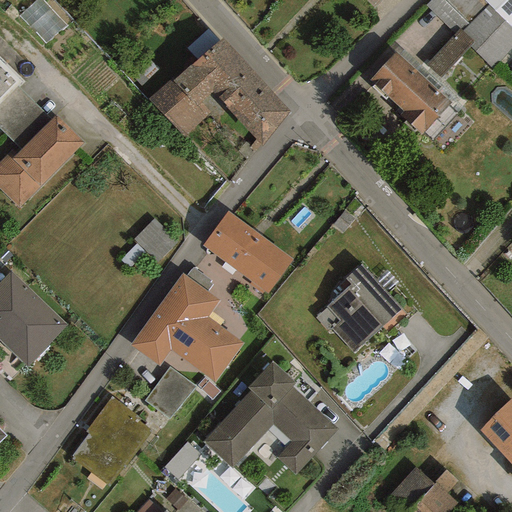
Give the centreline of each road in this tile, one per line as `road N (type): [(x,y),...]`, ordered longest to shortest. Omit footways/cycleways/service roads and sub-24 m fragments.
road 1 (residential): [(303,116),(183,250),(0,507)]
road 2 (tertiary): [(511,345),(303,116)]
road 3 (unknown): [(205,225),(31,45)]
road 4 (residential): [(417,0),(303,116)]
road 5 (tertiary): [(303,116),(198,0)]
